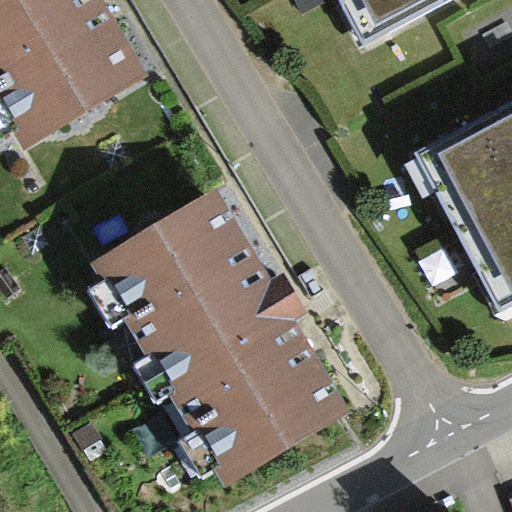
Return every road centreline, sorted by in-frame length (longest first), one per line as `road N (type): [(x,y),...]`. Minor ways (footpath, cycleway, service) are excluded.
road 1 (residential): [(443,442),(175,0)]
road 2 (residential): [(306,511),(443,442)]
